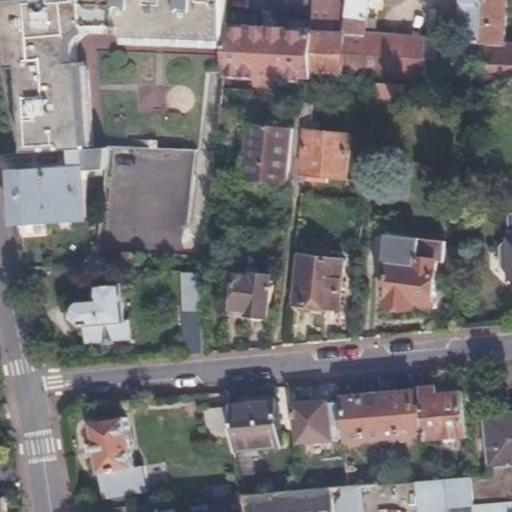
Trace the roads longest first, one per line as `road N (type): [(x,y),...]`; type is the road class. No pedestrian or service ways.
road 1 (residential): [(511,347),(32,394)]
road 2 (tertiary): [(0,253),(32,394)]
